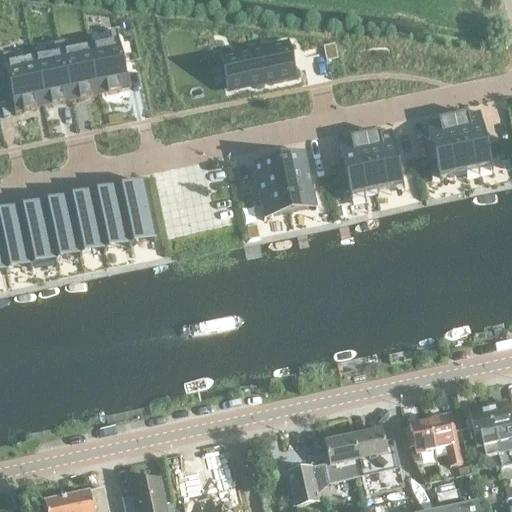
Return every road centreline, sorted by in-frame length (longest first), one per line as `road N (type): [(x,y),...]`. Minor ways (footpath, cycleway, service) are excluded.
road 1 (tertiary): [(0,471),(511,359)]
road 2 (residential): [(511,84),(0,190)]
